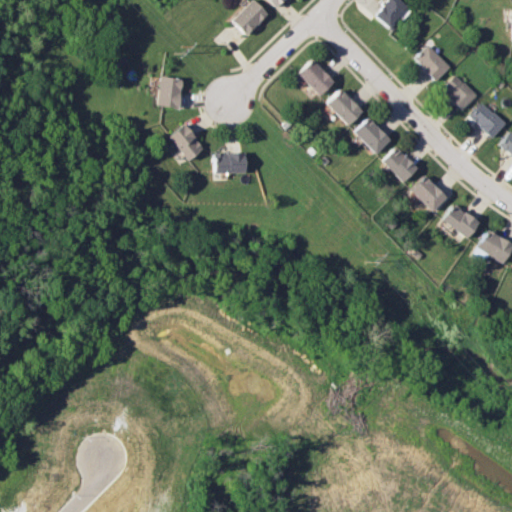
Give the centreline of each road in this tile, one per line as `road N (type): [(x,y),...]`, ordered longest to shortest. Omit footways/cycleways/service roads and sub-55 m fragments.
road 1 (residential): [(319,17),(446,150),(511,203)]
road 2 (residential): [(231,102),(336,0)]
